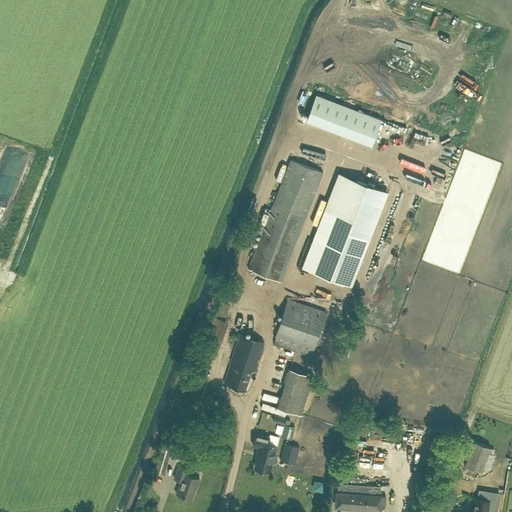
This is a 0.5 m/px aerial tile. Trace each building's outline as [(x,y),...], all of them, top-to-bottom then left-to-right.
[(310,93),(301,120),(368,143),(377,116),(310,93)] [(9,150),(0,173),(0,214),(22,155),(9,150)] [(280,281),(305,216),(322,171),(290,158),(248,268),(280,281)] [(351,285),(387,191),(338,172),(302,266),(351,285)] [(311,355),(314,347),(326,311),(287,298),(275,334),(276,334),(273,343),(311,355)] [(228,319),(225,318),(230,304),(219,300),(204,341),(218,346),(228,319)] [(255,370),(265,341),(239,333),(230,362),(224,381),(244,388),(251,369),(255,370)] [(285,381),(308,389),(313,375),(289,367),(285,381)] [(284,424),(286,417),(274,414),(272,420),(284,424)] [(273,463),(276,462),(277,458),(276,455),(274,454),(279,436),(270,433),(269,436),(256,433),(253,444),(258,446),(257,452),(259,452),(255,467),(269,471),(271,463),(273,463)] [(481,471),(490,446),(473,440),(464,464),(481,471)] [(294,463),(299,445),(284,441),(279,459),(294,463)] [(164,474),(171,449),(161,447),(154,471),(164,474)] [(196,486),(199,478),(186,473),(187,470),(178,467),(174,478),(181,480),(176,493),(191,498),(196,486)] [(380,494),(380,486),(338,483),(338,491),(337,490),(335,506),(380,509),(380,508),(384,508),(385,495),(381,495),(381,494),(380,494)] [(475,497),(472,511),(487,511),(495,511),(499,493),(479,490),(478,498),(475,497)]
